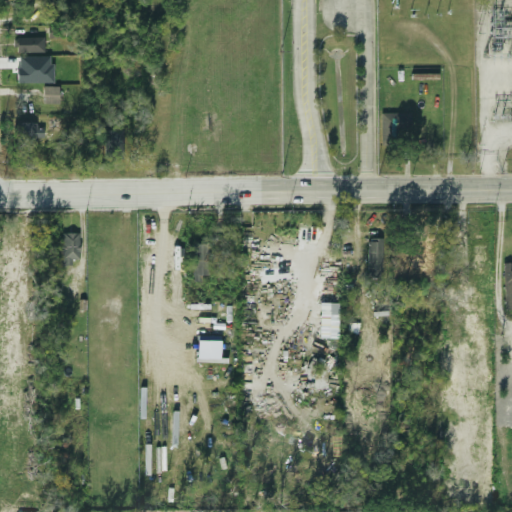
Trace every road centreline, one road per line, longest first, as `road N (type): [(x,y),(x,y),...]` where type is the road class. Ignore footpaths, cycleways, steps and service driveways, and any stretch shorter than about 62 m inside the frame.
road 1 (tertiary): [(497,188),(316,191)]
road 2 (tertiary): [(165,194),(0,195)]
road 3 (tertiary): [(316,191),(165,194)]
